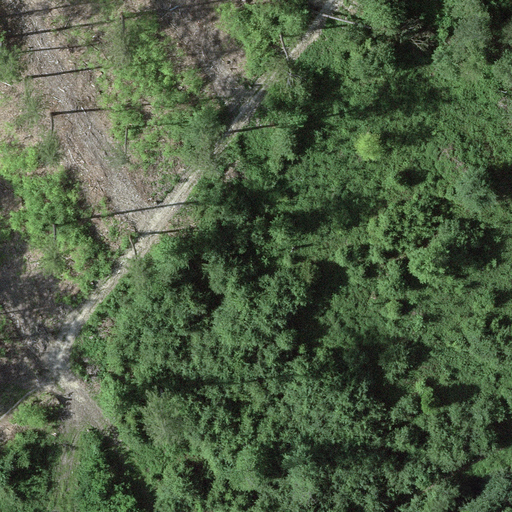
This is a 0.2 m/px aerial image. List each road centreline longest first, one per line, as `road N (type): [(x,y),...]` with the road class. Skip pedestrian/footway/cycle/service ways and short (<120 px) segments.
road 1 (track): [(172,511),(72,390),(63,374),(65,343),(76,319),(332,0)]
road 2 (track): [(381,511),(511,436)]
